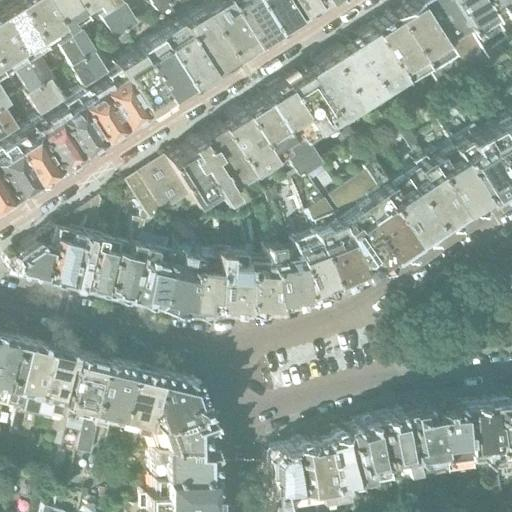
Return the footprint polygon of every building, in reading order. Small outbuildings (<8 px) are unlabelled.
[(41,43),(14,0),(12,0),(0,8),(0,24),(36,81),(44,76),(48,73),(33,48),(41,43)] [(78,53),(43,0),(14,0),(41,43),(51,37),(66,61),(76,55),(78,53)] [(72,18),(81,12),(73,0),(43,0),(78,53),(88,47),(90,46),(72,18)] [(106,5),(102,0),(73,0),(81,12),(90,6),(108,34),(120,27),(106,5)] [(118,0),(112,0),(112,1),(106,5),(120,27),(131,20),(118,0)] [(248,40),(222,0),(206,0),(197,6),(226,54),(240,45),(248,40)] [(270,26),(253,0),(222,0),(248,40),(270,26)] [(291,13),(283,0),(253,0),(270,26),(291,13)] [(311,0),(283,0),(291,13),(311,0)] [(456,70),(412,0),(401,0),(385,10),(418,62),(432,85),(456,70)] [(471,43),(443,0),(412,0),(456,70),(471,60),(479,55),(471,43)] [(489,16),(479,0),(443,0),(471,43),(496,27),(489,16)] [(509,0),(479,0),(489,16),(501,8),(511,25),(511,3),(510,1),(509,0)] [(226,54),(197,6),(175,20),(205,67),(213,62),(226,54)] [(418,62),(385,10),(364,24),(395,73),(397,75),(418,62)] [(205,67),(175,20),(173,18),(152,32),(183,80),(194,74),(205,67)] [(36,81),(0,24),(0,69),(8,64),(23,88),(32,83),(36,81)] [(395,73),(364,24),(351,32),(343,37),(373,86),(395,73)] [(183,80),(152,32),(131,45),(133,48),(162,94),(183,80)] [(373,86),(343,37),(335,43),(335,42),(321,51),(352,100),(373,86)] [(504,52),(498,43),(479,55),(471,60),(478,69),(504,52)] [(141,108),(113,65),(103,71),(88,47),(78,53),(76,55),(119,122),(141,108)] [(162,94),(133,48),(111,62),(113,65),(141,108),(154,100),(154,99),(162,94)] [(352,100),(321,51),(308,59),(302,63),(334,112),(352,100)] [(119,122),(76,55),(66,61),(64,62),(79,87),(69,93),(97,136),(119,122)] [(334,112),(302,63),(292,70),(292,69),(278,78),(309,127),(334,112)] [(32,83),(49,110),(74,150),(97,136),(69,93),(59,100),(44,76),(36,81),(32,83)] [(315,160),(299,134),(309,127),(278,78),(257,92),(283,134),(291,129),(295,135),(288,140),(304,167),(315,160)] [(74,150),(49,110),(32,83),(23,88),(21,90),(36,114),(25,121),(53,164),(53,163),(74,150)] [(304,167),(288,140),(280,145),(276,138),(283,134),(257,92),(235,105),(266,155),(276,148),(290,169),(279,175),(282,180),(293,174),(301,169),(304,167)] [(511,103),(501,110),(511,130),(511,103)] [(266,155),(235,105),(222,114),(214,119),(244,168),(266,155)] [(53,164),(25,121),(14,128),(0,106),(0,129),(30,178),(38,173),(53,164)] [(511,175),(511,130),(501,110),(477,124),(471,113),(467,115),(505,179),(511,175)] [(505,179),(467,115),(465,116),(472,127),(460,135),(465,144),(453,152),(479,194),(505,179)] [(244,168),(214,119),(194,131),(234,188),(236,187),(230,179),(245,170),(244,168)] [(30,178),(0,129),(0,180),(7,193),(30,178)] [(454,209),(419,152),(420,152),(417,147),(405,129),(397,134),(406,149),(405,154),(408,160),(409,162),(397,170),(432,223),(438,219),(439,219),(447,213),(454,209)] [(234,188),(194,131),(181,140),(167,148),(166,150),(160,153),(185,192),(192,203),(213,190),(219,198),(230,191),(234,188)] [(479,194),(453,152),(446,140),(433,148),(431,144),(420,152),(419,152),(454,209),(455,209),(479,194)] [(160,153),(145,162),(170,201),(180,195),(190,212),(195,209),(192,203),(185,192),(160,153)] [(432,223),(397,170),(385,179),(369,156),(358,163),(361,167),(383,200),(390,195),(416,234),(424,228),(432,223)] [(329,181),(315,160),(304,167),(301,169),(308,179),(313,176),(321,187),(329,181)] [(157,210),(170,201),(145,162),(132,171),(157,210)] [(408,239),(383,200),(361,167),(323,193),(334,209),(331,211),(320,196),(304,207),(300,209),(302,215),(307,228),(304,229),(325,282),(327,281),(328,281),(334,284),(334,285),(343,280),(346,273),(354,269),(355,269),(361,272),(361,271),(368,266),(369,266),(409,239),(408,239)] [(132,171),(121,178),(140,208),(132,213),(141,220),(153,212),(157,210),(132,171)] [(282,180),(279,175),(271,180),(273,185),(275,184),(282,180)] [(271,200),(267,189),(261,193),(264,202),(271,200)] [(87,200),(86,207),(95,209),(98,198),(96,195),(87,200)] [(86,207),(87,200),(68,212),(84,217),(86,207)] [(227,216),(241,207),(236,200),(222,209),(227,216)] [(86,207),(84,217),(92,220),(95,209),(86,207)] [(149,301),(162,246),(164,237),(148,234),(153,212),(141,220),(136,240),(123,295),(149,301)] [(123,295),(136,240),(141,220),(132,213),(125,239),(122,239),(121,241),(110,238),(98,289),(123,295)] [(325,282),(304,229),(307,228),(302,215),(289,220),(290,224),(282,227),(285,236),(284,236),(286,240),(290,250),(296,295),(298,295),(298,293),(309,288),(309,289),(325,282)] [(186,239),(187,230),(188,223),(180,222),(178,238),(186,239)] [(38,274),(50,223),(11,248),(11,249),(10,252),(7,251),(7,252),(2,254),(0,260),(3,265),(6,266),(6,267),(19,270),(38,274)] [(69,254),(74,230),(50,223),(38,274),(38,275),(74,283),(80,257),(69,254)] [(98,289),(110,238),(80,231),(74,230),(69,254),(80,257),(74,283),(76,283),(83,285),(98,289)] [(296,295),(290,250),(286,240),(259,244),(261,259),(265,307),(269,301),(269,299),(278,297),(278,298),(281,298),(282,300),(285,303),(292,301),(295,298),(295,296),(296,295)] [(178,307),(185,244),(176,243),(175,248),(162,246),(149,301),(178,307)] [(204,305),(207,255),(194,253),(195,246),(185,244),(178,307),(198,310),(204,305)] [(236,305),(238,256),(239,250),(208,247),(207,255),(204,305),(206,303),(216,304),(216,305),(220,310),(220,311),(231,311),(231,310),(236,306),(236,305)] [(265,307),(261,259),(238,256),(236,305),(256,306),(256,305),(265,306),(265,307)] [(446,331),(444,322),(431,325),(432,334),(446,331)] [(0,375),(10,334),(0,331),(0,375)] [(16,434),(38,341),(10,334),(0,375),(0,398),(11,401),(17,402),(16,406),(14,406),(12,407),(6,431),(16,434)] [(52,410),(66,348),(38,341),(16,434),(22,436),(24,436),(27,426),(30,424),(32,412),(32,410),(30,410),(29,409),(29,406),(35,408),(36,406),(52,410)] [(75,429),(94,354),(77,350),(66,347),(66,348),(52,410),(44,441),(57,444),(61,426),(75,429)] [(109,413),(122,361),(105,357),(94,354),(75,429),(77,430),(73,449),(87,452),(92,428),(92,424),(95,409),(109,413)] [(136,426),(142,399),(149,367),(122,360),(122,361),(109,413),(124,416),(123,423),(136,426)] [(194,395),(189,380),(188,378),(186,376),(183,375),(173,373),(151,368),(151,367),(149,367),(142,399),(151,419),(196,403),(193,396),(194,395)] [(511,396),(502,397),(502,396),(482,398),(493,453),(504,452),(505,459),(506,459),(507,465),(511,464),(511,396)] [(493,453),(482,398),(454,399),(454,400),(457,455),(475,453),(477,460),(486,460),(490,487),(497,486),(493,453)] [(457,455),(454,400),(453,400),(443,401),(443,400),(425,402),(425,401),(422,402),(430,461),(445,460),(445,461),(458,459),(457,455)] [(430,461),(422,402),(419,402),(419,401),(412,403),(396,407),(408,462),(422,461),(422,462),(430,461)] [(204,423),(197,404),(196,405),(196,403),(151,419),(141,423),(147,442),(203,441),(203,423),(204,423)] [(408,462),(396,407),(396,406),(385,408),(367,412),(380,468),(407,464),(407,463),(408,462)] [(380,468),(367,412),(350,418),(338,422),(339,426),(352,474),(380,468)] [(352,474),(339,426),(338,426),(333,424),(325,426),(325,427),(322,430),(321,431),(312,434),(313,436),(312,436),(327,493),(338,491),(336,486),(352,483),(351,475),(352,474)] [(327,493),(312,436),(303,438),(299,436),(291,437),(291,438),(288,441),(286,441),(286,442),(285,442),(296,500),(312,496),(314,511),(329,511),(325,494),(327,493)] [(204,469),(204,452),(205,452),(205,441),(203,441),(147,442),(143,441),(142,453),(141,453),(142,470),(204,469)] [(296,500),(285,442),(268,445),(262,454),(261,454),(261,504),(261,511),(279,511),(280,503),(296,500)] [(0,468),(6,470),(9,457),(0,455),(0,468)] [(64,483),(67,471),(59,469),(56,481),(64,483)] [(205,489),(204,469),(142,470),(142,486),(135,487),(136,501),(153,501),(205,501),(205,489)] [(204,511),(205,501),(153,501),(153,511),(204,511)]
